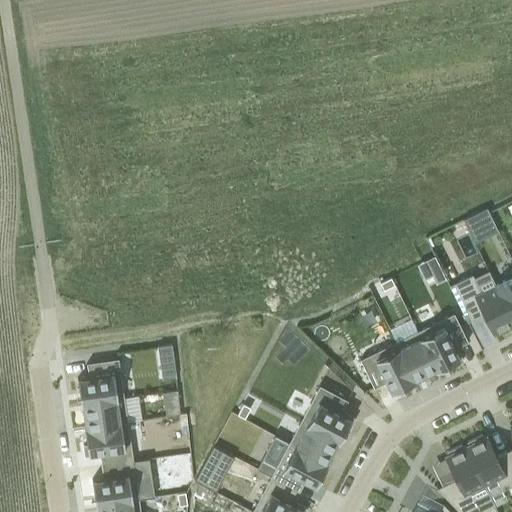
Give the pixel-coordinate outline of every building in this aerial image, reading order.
[(486,207),(463,219),(469,231),(492,219),(486,207)] [(442,270),(432,275),(435,281),(445,276),(442,270)] [(511,319),(495,284),(481,291),(472,274),(453,283),(471,320),(484,314),(494,333),(511,324),(511,319)] [(511,275),(495,284),(511,319),(511,275)] [(391,277),(380,282),(383,290),(394,284),(391,277)] [(305,310),(260,315),(263,340),(308,335),(305,310)] [(454,312),(417,330),(436,369),(451,362),(453,365),(463,360),(458,350),(456,351),(454,347),(468,341),(454,312)] [(417,330),(395,341),(415,380),(415,379),(414,377),(434,367),(435,370),(436,369),(417,330)] [(395,341),(360,358),(374,387),(386,381),(391,391),(415,380),(395,341)] [(171,344),(157,346),(162,379),(176,377),(171,344)] [(88,376),(77,378),(81,404),(124,397),(118,358),(87,362),(88,376)] [(319,385),(300,421),(338,441),(346,426),(349,428),(355,418),(345,413),(344,414),(340,412),(347,400),(319,385)] [(124,397),(81,404),(84,404),(87,426),(84,426),(84,427),(127,421),(124,397)] [(244,403),(238,414),(245,418),(251,407),(244,403)] [(177,406),(165,407),(166,415),(178,414),(177,406)] [(87,444),(83,445),(85,455),(96,454),(95,452),(99,451),(101,465),(133,460),(127,421),(84,427),(87,444)] [(300,421),(289,442),(327,462),(327,461),(325,460),(335,440),(338,442),(338,441),(300,421)] [(511,458),(508,450),(496,456),(486,435),(483,437),(482,434),(467,441),(468,444),(465,445),(484,484),(485,484),(497,478),(502,490),(511,484),(511,458)] [(289,442),(271,476),(298,491),(304,480),(315,485),(327,462),(289,442)] [(484,484),(465,445),(462,447),(461,444),(447,451),(448,454),(445,455),(456,478),(437,488),(459,511),(480,511),(483,511),(481,508),(492,502),(494,505),(495,505),(485,484),(484,484)] [(213,445),(197,474),(198,474),(214,483),(230,454),(213,445)] [(103,477),(92,479),(95,505),(138,499),(133,460),(101,465),(103,477)] [(271,476),(252,511),(254,511),(304,511),(306,508),(297,503),(296,505),(292,503),(298,491),(271,476)] [(200,483),(194,494),(201,497),(207,486),(200,483)] [(186,491),(177,493),(179,505),(187,504),(186,491)] [(140,511),(138,499),(95,505),(96,506),(99,505),(99,511),(140,511)] [(451,511),(444,504),(443,503),(438,511),(451,511)]
